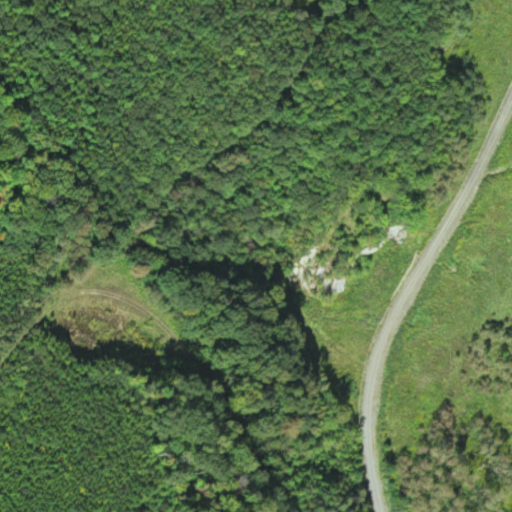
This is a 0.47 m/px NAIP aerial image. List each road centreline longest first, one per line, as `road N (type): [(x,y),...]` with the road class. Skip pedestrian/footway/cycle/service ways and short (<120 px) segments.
road 1 (track): [(77,511),(89,360),(111,296),(218,205),(278,233),(322,306),(382,457),(425,511)]
road 2 (track): [(424,0),(322,123),(218,205)]
